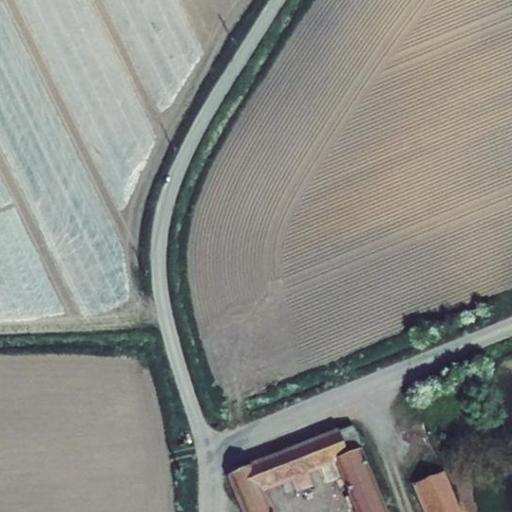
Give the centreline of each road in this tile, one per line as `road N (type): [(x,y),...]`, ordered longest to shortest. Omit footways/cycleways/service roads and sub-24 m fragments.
road 1 (residential): [(219,457),(190,405),(169,340),(159,235),(184,154),(278,0)]
road 2 (residential): [(511,325),(239,440),(219,457)]
